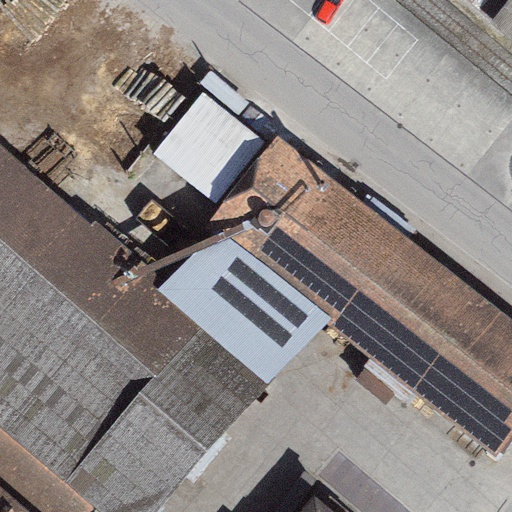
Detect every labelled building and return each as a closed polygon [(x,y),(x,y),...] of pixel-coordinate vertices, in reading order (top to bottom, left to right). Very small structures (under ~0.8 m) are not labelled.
[(511,0),(449,0),(497,43),(511,25),(511,0)] [(511,25),(497,43),(511,55),(511,25)] [(197,105),(156,161),(214,204),(255,148),(197,105)] [(156,300),(0,171),(0,464),(57,511),(147,511),(255,383),(156,300)] [(511,348),(290,173),(233,245),(317,312),(487,446),(511,414),(511,348)] [(317,312),(233,245),(198,258),(156,300),(255,383),(317,312)]
